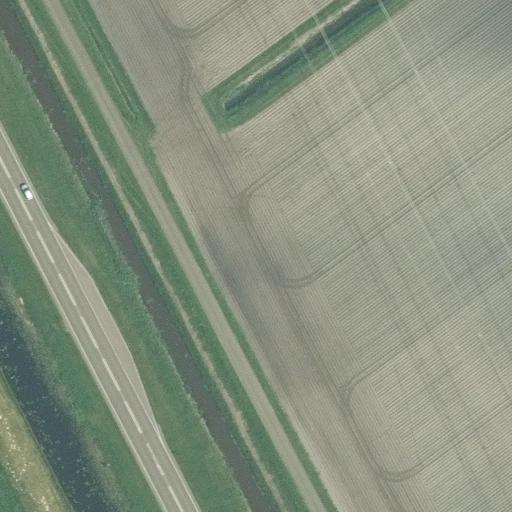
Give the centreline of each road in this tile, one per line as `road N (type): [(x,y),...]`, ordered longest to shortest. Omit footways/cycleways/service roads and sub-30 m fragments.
road 1 (unclassified): [(327,511),(49,0)]
road 2 (trunk): [(197,511),(0,133)]
